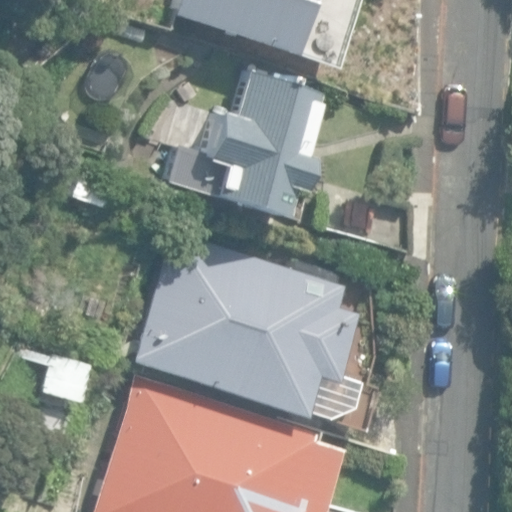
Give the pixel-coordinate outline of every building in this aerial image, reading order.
[(78,0),(105,9),(107,0),(78,0)] [(166,0),(162,12),(281,52),(298,0),(166,0)] [(96,38),(147,60),(160,25),(108,9),(96,38)] [(208,192),(273,215),(283,187),(288,188),(300,154),(294,152),(312,100),(310,99),(312,93),(241,68),(240,70),(225,65),(195,150),(171,142),(159,178),(208,195),(208,192)] [(318,225),(399,250),(402,206),(328,189),(318,225)] [(293,415),(351,433),(366,386),(350,380),(350,378),(330,372),(349,312),(329,306),(336,285),(329,282),(332,273),(290,259),(287,268),(167,229),(125,360),(293,415)] [(80,361),(38,345),(21,392),(63,407),(80,361)] [(85,511),(311,511),(334,447),(305,438),(308,431),(293,426),(133,372),(129,384),(85,511)]
